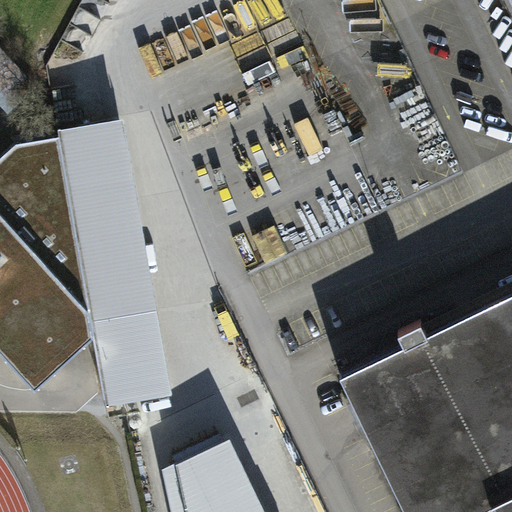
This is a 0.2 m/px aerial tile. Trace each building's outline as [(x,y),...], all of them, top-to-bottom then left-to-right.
[(0,132),(43,101),(0,42),(0,132)] [(168,408),(119,129),(50,141),(98,420),(168,408)] [(0,278),(54,224),(0,171),(0,278)] [(264,263),(288,256),(278,227),(255,235),(264,263)] [(511,286),(334,370),(400,511),(476,511),(511,495),(511,286)] [(257,511),(220,439),(157,470),(169,511),(257,511)]
